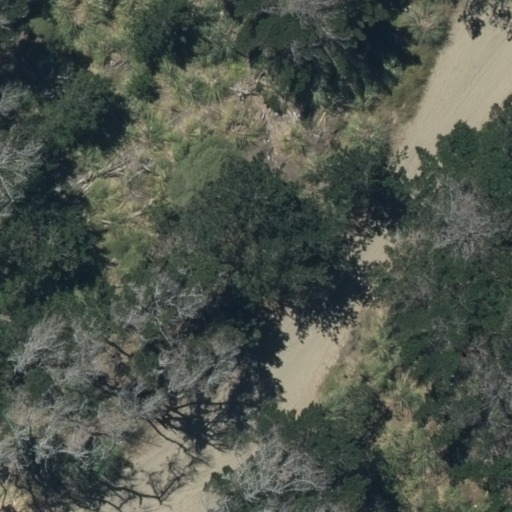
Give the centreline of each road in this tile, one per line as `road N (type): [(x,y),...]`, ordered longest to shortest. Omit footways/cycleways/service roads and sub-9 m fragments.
road 1 (unclassified): [(511,67),(185,368)]
road 2 (track): [(185,368),(20,511)]
